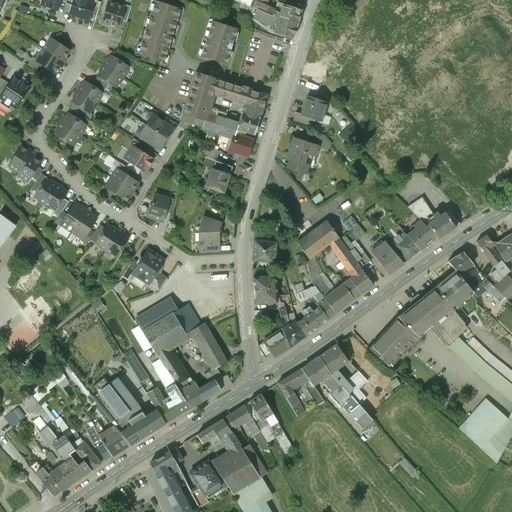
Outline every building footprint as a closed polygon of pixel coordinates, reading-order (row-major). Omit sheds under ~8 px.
[(42,0),(41,5),(57,10),(60,0),(42,0)] [(72,0),(68,14),(89,20),(89,18),(93,4),(85,1),(85,0),(72,0)] [(233,0),(252,8),(257,10),(258,10),(260,3),(261,0),(233,0)] [(511,0),(456,0),(417,24),(422,31),(413,25),(408,28),(424,40),(421,44),(406,54),(380,11),(325,45),(403,170),(442,146),(446,153),(476,177),(511,154),(511,0)] [(95,1),(93,4),(89,18),(95,20),(100,3),(95,1)] [(181,9),(154,1),(137,54),(164,62),(168,49),(167,48),(168,45),(169,45),(177,22),(175,21),(176,18),(178,18),(181,9)] [(124,7),(108,2),(101,23),(118,28),(121,20),(125,7),(124,7)] [(258,10),(279,19),(280,15),(279,13),(274,11),(275,10),(260,3),(258,10)] [(279,19),(297,25),(301,10),(283,4),(280,15),(279,19)] [(125,7),(121,20),(126,22),(131,7),(125,5),(124,7),(125,7)] [(297,25),(279,19),(258,10),(257,10),(254,18),(270,25),(275,23),(277,24),(274,33),(293,39),(297,25)] [(211,21),(200,56),(226,64),(231,49),(229,48),(230,45),(232,45),(237,29),(211,21)] [(56,35),(53,40),(63,46),(66,41),(56,35)] [(50,38),(42,50),(63,63),(70,51),(63,46),(53,40),(50,38)] [(42,50),(35,61),(42,66),(55,74),(63,63),(42,50)] [(105,61),(103,65),(123,78),(126,73),(125,73),(128,68),(110,56),(106,62),(105,61)] [(42,66),(35,61),(32,59),(29,64),(39,71),(42,66)] [(326,83),(330,69),(308,63),(303,82),(337,90),(338,86),(326,83)] [(123,78),(103,65),(100,69),(101,70),(97,76),(115,88),(119,83),(120,83),(123,78)] [(195,72),(182,114),(205,121),(207,113),(213,95),(218,80),(195,72)] [(10,104),(15,108),(28,88),(13,78),(9,84),(0,97),(0,98),(5,101),(4,103),(8,106),(10,104)] [(87,83),(102,93),(105,88),(90,78),(87,83)] [(241,112),(259,118),(267,95),(218,80),(213,95),(244,105),(241,112)] [(0,97),(9,84),(4,81),(0,86),(0,98),(0,97)] [(76,91),(97,104),(100,99),(99,98),(102,93),(87,83),(84,81),(80,88),(79,87),(76,91)] [(97,104),(76,91),(74,95),(75,95),(71,101),(89,113),(92,108),(93,109),(97,104)] [(306,97),(301,114),(309,117),(308,119),(313,121),(313,120),(320,122),(326,103),(306,97)] [(259,118),(241,112),(238,123),(234,134),(235,134),(244,137),(245,137),(246,133),(254,135),(259,118)] [(309,117),(301,114),(295,112),(292,120),(306,125),(308,119),(309,117)] [(234,134),(238,123),(207,113),(205,121),(203,127),(202,129),(229,138),(233,140),(235,134),(234,134)] [(60,123),(81,136),(84,131),(83,130),(86,125),(76,119),(68,114),(64,120),(63,119),(60,123)] [(76,119),(86,125),(89,120),(79,114),(76,119)] [(205,121),(182,114),(180,120),(203,127),(205,121)] [(148,119),(145,125),(167,139),(173,129),(152,115),(151,115),(150,115),(149,115),(148,116),(148,117),(148,118),(148,119)] [(81,136),(60,123),(58,127),(59,128),(55,134),(73,146),(76,141),(77,141),(81,136)] [(138,136),(160,150),(167,139),(145,125),(141,131),(141,130),(140,130),(139,131),(138,131),(138,132),(137,132),(137,133),(137,134),(138,135),(138,136)] [(307,142),(318,146),(325,153),(331,148),(320,135),(310,132),(307,142)] [(247,157),(253,140),(245,137),(244,137),(235,134),(233,140),(229,138),(226,148),(230,152),(234,153),(246,157),(247,157)] [(290,161),(288,166),(291,169),(299,172),(297,178),(305,181),(308,173),(304,172),(306,166),(303,165),(306,154),(315,157),(318,146),(307,142),(293,138),(286,159),(290,161)] [(15,154),(20,146),(22,144),(17,141),(10,151),(15,154)] [(30,155),(32,153),(20,146),(15,154),(7,166),(18,173),(30,155)] [(141,170),(145,172),(149,166),(152,161),(153,160),(132,146),(127,153),(128,154),(125,159),(129,162),(141,170)] [(206,158),(215,162),(215,161),(216,161),(219,151),(210,148),(206,158)] [(234,153),(232,159),(243,167),(246,157),(234,153)] [(16,175),(28,182),(31,177),(38,167),(41,162),(30,155),(18,173),(16,175)] [(212,169),(211,168),(205,187),(223,193),(232,167),(216,161),(215,161),(215,162),(212,169)] [(129,162),(126,167),(138,175),(141,170),(129,162)] [(117,168),(127,175),(130,170),(120,163),(117,168)] [(36,180),(41,174),(43,170),(38,167),(31,177),(36,180)] [(117,168),(110,178),(132,192),(138,183),(127,175),(117,168)] [(36,192),(45,179),(46,177),(41,174),(36,180),(31,189),(36,192)] [(113,193),(126,202),(132,192),(110,178),(104,187),(113,193)] [(43,205),(56,185),(52,182),(52,183),(45,179),(36,192),(33,197),(38,200),(38,201),(43,205)] [(54,211),(66,192),(60,188),(61,187),(56,185),(43,205),(49,208),(49,207),(54,211)] [(113,193),(104,187),(103,186),(99,191),(109,198),(113,193)] [(469,222),(487,209),(484,206),(493,200),(483,186),(465,200),(459,192),(451,198),(469,222)] [(165,211),(169,199),(154,194),(147,217),(162,222),(165,211)] [(437,239),(460,225),(450,210),(439,217),(436,214),(434,215),(422,198),(407,207),(419,220),(425,226),(428,224),(437,238),(437,239)] [(175,201),(169,199),(165,211),(171,213),(175,201)] [(71,233),(85,211),(86,210),(75,203),(66,215),(60,225),(71,233)] [(88,230),(96,218),(85,211),(71,233),(81,239),(82,240),(88,230)] [(60,225),(66,215),(61,212),(55,222),(60,225)] [(0,243),(14,226),(1,216),(0,216),(0,243)] [(348,232),(357,225),(350,216),(341,222),(348,232)] [(221,223),(202,218),(197,233),(199,233),(199,242),(200,242),(200,247),(218,246),(218,241),(218,235),(220,234),(221,231),(219,229),(221,223)] [(437,238),(428,224),(425,226),(419,220),(409,229),(411,231),(406,235),(420,251),(430,242),(431,243),(437,238)] [(328,245),(338,237),(326,221),(308,234),(302,239),(296,243),(308,258),(309,259),(313,256),(328,245)] [(302,239),(308,234),(299,222),(293,227),(302,239)] [(94,233),(89,240),(95,243),(105,228),(99,225),(94,233)] [(105,228),(95,243),(100,247),(99,248),(105,251),(118,231),(114,228),(113,229),(107,225),(105,228)] [(364,234),(358,225),(348,232),(355,241),(364,234)] [(88,230),(82,240),(81,239),(81,240),(86,244),(89,240),(94,233),(88,230)] [(111,254),(116,257),(128,239),(121,235),(122,234),(118,231),(105,251),(110,255),(111,254)] [(420,251),(406,235),(403,232),(399,236),(402,240),(397,245),(409,259),(420,251)] [(511,233),(494,245),(504,262),(511,256),(511,233)] [(260,241),(253,240),(252,260),(259,261),(259,263),(266,264),(266,262),(274,263),(275,243),(269,242),(270,236),(260,235),(260,241)] [(494,266),(501,261),(490,247),(493,245),(486,235),(476,242),(484,252),(483,253),(494,266)] [(349,279),(360,294),(373,285),(363,273),(366,271),(363,267),(363,266),(356,256),(363,251),(356,242),(351,245),(344,236),(339,239),(358,265),(348,272),(351,277),(349,279)] [(348,272),(358,265),(339,239),(338,237),(328,245),(348,272)] [(371,252),(388,274),(403,263),(388,246),(385,241),(371,252)] [(388,246),(403,263),(409,259),(397,245),(394,241),(388,246)] [(132,274),(148,284),(157,272),(164,261),(156,256),(157,255),(156,253),(152,250),(150,251),(149,251),(147,250),(132,274)] [(356,256),(363,266),(370,261),(363,251),(356,256)] [(462,252),(448,262),(458,275),(464,270),(472,264),(462,252)] [(307,267),(310,281),(317,276),(321,274),(313,256),(309,259),(308,258),(305,261),(306,263),(307,267)] [(509,271),(501,261),(494,266),(503,277),(509,271)] [(307,267),(306,263),(297,267),(299,272),(302,271),(301,269),(307,267)] [(469,277),(464,270),(458,275),(463,281),(469,277)] [(453,309),(473,293),(470,289),(465,283),(463,281),(458,275),(455,271),(435,288),(453,309)] [(157,272),(148,284),(158,291),(167,278),(157,272)] [(476,275),(465,283),(470,289),(478,282),(476,279),(478,277),(476,275)] [(511,279),(508,275),(496,288),(507,299),(511,293),(511,279)] [(275,276),(252,277),(254,303),(267,303),(276,302),(275,276)] [(334,314),(354,299),(343,284),(330,293),(317,276),(310,281),(314,286),(318,292),(334,314)] [(354,299),(360,294),(349,279),(343,284),(354,299)] [(318,292),(314,286),(304,290),(304,291),(302,291),(307,299),(314,296),(318,292)] [(302,291),(304,291),(304,290),(303,288),(294,291),(299,302),(307,299),(302,291)] [(468,327),(453,309),(435,288),(421,299),(418,297),(412,302),(413,306),(401,315),(398,318),(418,337),(423,333),(429,328),(430,329),(432,327),(448,347),(448,346),(458,337),(468,327)] [(328,319),(334,314),(318,292),(314,296),(319,303),(316,305),(318,307),(327,319),(328,319)] [(95,302),(97,310),(105,308),(103,300),(95,302)] [(138,326),(142,331),(175,311),(169,300),(135,320),(138,326)] [(175,311),(142,331),(151,347),(155,353),(166,346),(191,331),(200,326),(200,325),(187,304),(175,311)] [(207,314),(221,308),(219,304),(205,310),(207,314)] [(328,319),(327,319),(318,307),(312,312),(308,307),(304,310),(307,315),(296,323),(306,336),(328,319)] [(418,337),(398,318),(369,349),(390,368),(418,337)] [(289,347),(306,336),(296,323),(295,322),(290,326),(288,324),(282,328),(289,347)] [(216,369),(226,363),(202,324),(200,325),(200,326),(191,331),(214,369),(214,370),(216,369)] [(142,331),(138,326),(132,330),(144,351),(151,347),(142,331)] [(273,358),(289,347),(282,328),(281,328),(262,341),(263,342),(270,354),(273,358)] [(458,337),(448,346),(476,372),(484,362),(458,337)] [(466,345),(484,362),(511,384),(511,371),(491,355),(473,338),(466,345)] [(265,358),(270,354),(263,342),(257,346),(265,358)] [(336,344),(319,357),(331,374),(334,371),(348,361),(336,344)] [(166,346),(155,353),(159,359),(162,364),(179,391),(190,385),(166,346)] [(319,357),(301,369),(306,376),(310,382),(313,386),(320,381),(331,374),(319,357)] [(162,364),(159,359),(152,364),(155,370),(162,364)] [(511,385),(484,362),(476,372),(511,401),(511,415),(511,416),(511,415),(511,385)] [(164,423),(190,408),(177,392),(179,391),(162,364),(155,370),(154,370),(165,389),(169,397),(163,401),(155,389),(154,390),(147,394),(157,410),(156,410),(164,423)] [(147,394),(154,390),(147,379),(145,380),(137,368),(132,371),(147,395),(147,394)] [(214,370),(214,369),(205,376),(209,384),(216,381),(221,378),(216,369),(214,370)] [(301,369),(295,373),(299,380),(306,376),(301,369)] [(334,371),(331,374),(340,384),(341,386),(346,382),(337,372),(334,371)] [(346,382),(341,386),(350,396),(358,389),(367,381),(358,371),(346,382)] [(295,373),(277,384),(291,408),(299,403),(291,390),(299,385),(297,381),(299,380),(295,373)] [(331,374),(320,381),(330,393),(340,384),(331,374)] [(117,378),(91,397),(119,431),(120,433),(145,417),(137,404),(117,378)] [(198,390),(205,399),(221,390),(216,381),(209,384),(198,390)] [(314,387),(313,386),(310,382),(307,384),(309,387),(307,388),(311,395),(317,392),(314,386),(314,387)] [(190,408),(205,399),(198,390),(194,383),(190,385),(179,391),(177,392),(190,408)] [(351,401),(353,399),(350,396),(341,386),(340,384),(330,393),(328,395),(341,408),(345,405),(343,403),(348,398),(351,401)] [(43,388),(34,396),(37,399),(40,396),(41,397),(44,394),(44,393),(46,391),(43,388)] [(358,389),(350,396),(353,399),(355,401),(358,405),(366,398),(358,389)] [(261,395),(249,402),(261,421),(267,417),(272,414),(261,395)] [(48,426),(53,422),(36,400),(31,404),(47,426),(48,426)] [(358,405),(355,401),(347,408),(354,416),(351,420),(353,423),(365,413),(358,405)] [(496,464),(511,435),(511,415),(511,416),(504,412),(486,401),(459,431),(496,464)] [(249,402),(244,405),(251,418),(255,424),(261,421),(249,402)] [(304,412),(299,403),(291,408),(297,417),(304,412)] [(244,405),(228,416),(235,426),(238,425),(247,420),(251,418),(244,405)] [(130,445),(164,423),(156,410),(145,417),(120,433),(130,445)] [(12,411),(4,418),(12,428),(20,421),(12,411)] [(365,413),(353,423),(362,434),(374,423),(365,413)] [(292,454),(295,458),(298,456),(272,414),(267,417),(267,421),(277,437),(276,437),(287,457),(292,454)] [(235,426),(228,416),(222,419),(231,431),(235,426)] [(255,424),(251,418),(247,420),(250,425),(248,427),(253,435),(260,432),(255,424)] [(103,445),(114,438),(112,435),(110,434),(108,436),(95,419),(94,421),(95,422),(92,424),(94,427),(96,431),(103,444),(103,445)] [(231,431),(222,419),(209,427),(215,434),(219,439),(222,438),(231,431)] [(58,439),(63,436),(53,422),(48,426),(58,439)] [(65,460),(66,461),(72,457),(69,454),(58,439),(48,426),(47,426),(39,432),(59,458),(65,460)] [(215,434),(209,427),(197,435),(202,443),(215,434)] [(99,447),(103,444),(96,431),(93,432),(99,447)] [(111,457),(130,445),(120,433),(119,431),(112,435),(114,438),(103,445),(111,457)] [(242,447),(231,431),(222,438),(232,453),(242,447)] [(69,454),(75,450),(71,445),(64,435),(63,436),(58,439),(69,454)] [(79,455),(88,449),(80,438),(71,445),(75,450),(79,455)] [(105,461),(111,457),(103,445),(103,444),(99,447),(96,448),(105,461)] [(232,453),(212,464),(232,493),(260,476),(266,473),(249,444),(243,448),(242,447),(232,453)] [(169,452),(176,463),(183,459),(176,447),(169,452)] [(91,471),(100,464),(90,450),(89,451),(88,449),(79,455),(84,462),(91,471)] [(69,454),(72,457),(78,465),(84,462),(79,455),(75,450),(69,454)] [(169,452),(169,451),(149,463),(169,501),(181,495),(176,486),(174,487),(166,472),(172,468),(178,479),(183,476),(176,463),(169,452)] [(51,463),(55,459),(50,453),(46,456),(51,463)] [(70,485),(85,474),(78,465),(72,457),(66,461),(60,466),(55,459),(51,463),(55,469),(62,477),(63,476),(70,485)] [(223,482),(208,461),(188,474),(197,486),(203,496),(204,495),(205,494),(217,486),(223,482)] [(78,465),(85,474),(91,471),(84,462),(78,465)] [(61,491),(70,485),(63,476),(62,477),(55,469),(51,472),(46,465),(42,468),(61,491)] [(53,496),(61,491),(42,468),(35,474),(53,496)] [(260,476),(232,493),(241,509),(242,511),(270,511),(264,501),(272,496),(260,476)] [(204,495),(203,496),(197,486),(189,492),(191,494),(195,502),(199,508),(208,501),(204,495)] [(220,489),(217,486),(205,494),(207,498),(220,489)] [(189,511),(181,495),(169,501),(175,511),(201,511),(199,508),(190,511),(189,511)]
